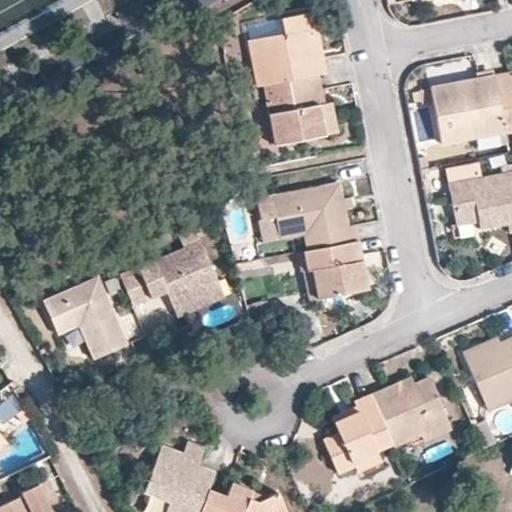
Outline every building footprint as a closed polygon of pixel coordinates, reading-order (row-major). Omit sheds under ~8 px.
[(309,13),(295,16),(299,37),(313,34),(309,13)] [(245,41),(254,88),(261,86),(309,77),(314,75),(311,61),(307,62),(307,55),(317,53),(313,34),(299,37),(295,16),(277,20),(280,34),(245,41)] [(314,75),(320,74),(317,53),(307,55),(307,62),(311,61),(314,75)] [(507,124),(508,129),(511,127),(511,70),(496,74),(507,124)] [(507,124),(496,74),(463,80),(464,86),(456,88),(455,81),(433,86),(443,137),(507,124)] [(309,77),(261,86),(270,145),(320,135),(314,105),(309,77)] [(314,105),(320,135),(332,134),(327,103),(314,105)] [(421,167),(431,165),(429,157),(420,159),(421,167)] [(448,168),(450,183),(484,176),(481,161),(448,168)] [(511,176),(505,178),(504,172),(484,176),(450,183),(459,224),(475,221),(474,216),(481,215),(482,220),(483,227),(508,221),(510,230),(511,229),(511,176)] [(305,251),(347,242),(345,228),(336,185),(255,201),(259,222),(271,220),(276,239),(301,234),(305,251)] [(347,242),(355,240),(353,226),(345,228),(347,242)] [(365,291),(355,240),(347,242),(305,251),(301,252),(305,272),(309,270),(316,301),(365,291)] [(116,277),(129,307),(164,293),(171,308),(201,295),(199,290),(216,283),(197,242),(116,277)] [(304,303),(316,301),(309,270),(305,272),(301,252),(293,253),(304,303)] [(90,282),(37,305),(51,339),(71,329),(87,363),(120,348),(90,282)] [(201,295),(171,308),(176,317),(222,297),(216,283),(199,290),(201,295)] [(489,351),(486,345),(461,356),(487,410),(511,398),(511,340),(498,347),(489,351)] [(495,341),(486,345),(489,351),(498,347),(495,341)] [(408,379),(400,383),(403,390),(412,386),(408,379)] [(400,383),(369,397),(391,445),(392,449),(419,436),(446,424),(427,380),(412,386),(403,390),(400,383)] [(391,445),(369,397),(351,406),(353,410),(356,417),(332,426),(336,435),(321,442),(334,476),(352,468),(350,463),(375,453),(391,445)] [(356,417),(353,410),(330,420),(332,426),(356,417)] [(446,424),(419,436),(422,443),(449,431),(446,424)] [(185,447),(180,458),(178,463),(197,470),(203,454),(185,447)] [(164,511),(199,511),(207,491),(213,476),(197,470),(178,463),(180,458),(158,450),(141,495),(167,506),(164,511)] [(379,464),(375,453),(350,463),(352,468),(355,474),(379,464)] [(47,477),(37,482),(50,510),(55,508),(60,506),(47,477)] [(0,504),(0,511),(46,511),(50,510),(37,482),(20,490),(23,494),(0,504)] [(207,491),(199,511),(282,511),(275,493),(256,501),(248,498),(250,491),(229,484),(225,497),(207,491)]
